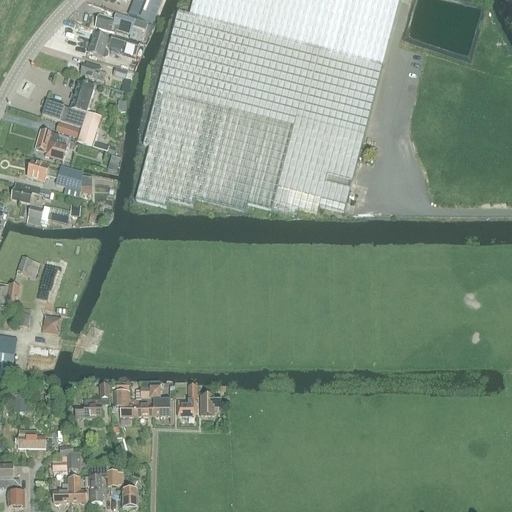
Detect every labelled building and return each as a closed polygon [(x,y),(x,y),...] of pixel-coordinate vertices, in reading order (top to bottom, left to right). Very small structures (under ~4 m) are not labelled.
[(134,0),(128,16),(151,26),(162,0),(134,0)] [(177,13),(143,146),(149,148),(135,202),(166,210),(168,203),(193,209),(195,201),(245,214),(247,206),(296,219),(298,211),(317,216),(319,209),(344,215),(382,67),(398,0),(193,0),(189,16),(177,13)] [(99,17),(95,29),(114,35),(115,32),(130,36),(129,40),(142,44),(144,38),(147,26),(115,16),(113,22),(99,17)] [(93,35),(88,54),(102,59),(102,58),(105,59),(107,58),(108,55),(107,53),(104,52),(106,46),(108,47),(110,41),(108,41),(108,40),(93,35)] [(108,49),(123,53),(122,56),(134,59),(139,45),(112,37),(108,49)] [(103,84),(106,75),(100,73),(101,69),(86,64),(85,67),(84,66),(81,77),(103,84)] [(134,75),(127,73),(115,69),(113,77),(125,81),(131,83),(134,75)] [(78,84),(77,89),(70,111),(46,103),(42,118),(81,130),(77,145),(92,150),(101,120),(87,115),(95,89),(78,84)] [(79,131),(58,125),(55,133),(76,140),(79,131)] [(50,155),(49,159),(62,163),(66,148),(56,145),(58,136),(41,132),(35,151),(50,155)] [(80,194),(81,179),(82,175),(60,169),(59,174),(48,171),(48,169),(31,164),(27,179),(44,184),(46,177),(57,180),(55,187),(80,194)] [(82,180),(82,190),(91,190),(92,181),(82,180)] [(40,190),(33,189),(15,185),(11,201),(29,205),(31,195),(44,198),(44,200),(49,201),(51,193),(40,191),(40,190)] [(43,212),(30,209),(26,224),(40,227),(43,212)] [(40,265),(32,262),(22,259),(16,275),(34,281),(40,265)] [(38,321),(41,302),(43,302),(44,294),(46,294),(49,275),(39,274),(37,288),(35,288),(31,320),(38,321)] [(0,307),(15,311),(19,288),(9,286),(8,288),(0,286),(0,307)] [(57,325),(41,325),(41,340),(57,340),(57,325)] [(0,338),(0,377),(4,378),(11,379),(12,377),(17,341),(0,338)] [(141,402),(136,402),(135,419),(150,419),(150,384),(140,384),(141,402)] [(150,384),(150,419),(170,418),(170,402),(160,402),(159,384),(150,384)] [(109,386),(100,386),(101,400),(110,400),(109,386)] [(197,403),(197,401),(197,388),(189,388),(189,403),(177,403),(177,418),(195,418),(195,403),(197,403)] [(135,419),(136,402),(129,402),(129,394),(114,394),(114,409),(120,409),(120,419),(135,419)] [(220,398),(201,398),(201,418),(214,418),(214,410),(220,410),(220,398)] [(26,411),(26,401),(17,401),(17,410),(26,411)] [(75,420),(101,419),(101,407),(101,401),(84,402),(84,409),(75,410),(75,420)] [(45,451),(45,439),(37,439),(37,433),(18,433),(18,450),(45,451)] [(60,458),(73,456),(72,448),(59,450),(60,458)] [(74,457),(68,457),(68,470),(81,470),(80,455),(74,455),(74,457)] [(66,459),(62,459),(62,464),(52,464),(53,473),(62,473),(67,472),(67,464),(66,459)] [(0,480),(13,481),(12,472),(11,472),(11,467),(0,466),(0,480)] [(106,468),(89,469),(90,479),(91,504),(102,504),(101,480),(107,479),(106,474),(106,468)] [(109,473),(106,474),(107,479),(108,479),(108,489),(118,489),(117,473),(109,473)] [(69,486),(70,505),(80,505),(82,506),(84,506),(85,505),(87,505),(86,493),(80,493),(80,479),(68,480),(69,486)] [(62,494),(53,494),(53,505),(55,505),(56,507),(58,507),(59,505),(70,505),(69,486),(68,480),(64,480),(65,486),(62,487),(62,494)] [(122,511),(130,510),(132,511),(133,511),(135,511),(137,510),(138,510),(137,492),(122,493),(122,511)] [(21,509),(25,509),(25,494),(8,494),(8,509),(11,509),(13,511),(20,511),(21,509)]
